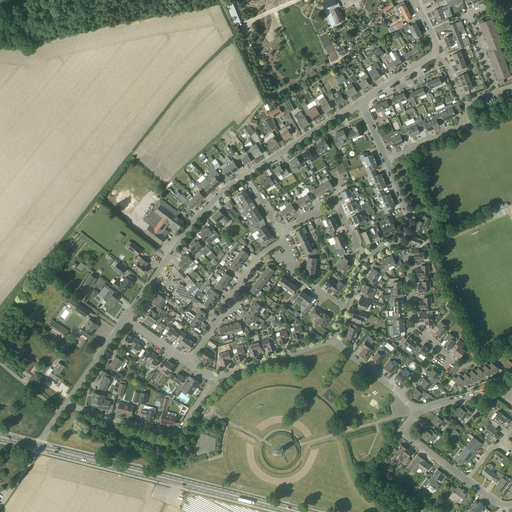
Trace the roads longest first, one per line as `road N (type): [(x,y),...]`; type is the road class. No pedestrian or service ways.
road 1 (primary): [(292,511),(39,447)]
road 2 (residential): [(125,319),(199,214),(245,176)]
road 3 (residential): [(187,362),(261,254),(284,240)]
road 4 (residential): [(463,102),(494,86),(470,12),(495,0)]
road 5 (residential): [(245,176),(360,102)]
road 6 (residential): [(212,375),(335,341)]
road 7 (residential): [(365,258),(339,207),(281,231)]
road 8 (residential): [(437,349),(412,317),(410,267),(399,242)]
